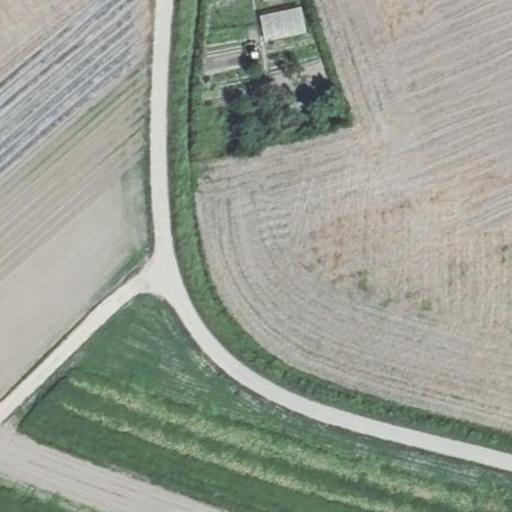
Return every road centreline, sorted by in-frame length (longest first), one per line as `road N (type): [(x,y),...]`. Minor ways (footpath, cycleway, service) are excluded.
road 1 (track): [(511,470),(303,407),(217,350),(161,276),(163,0)]
road 2 (track): [(0,415),(123,294),(161,276)]
